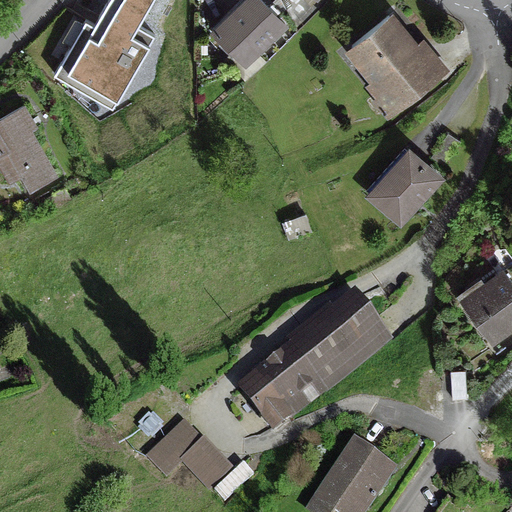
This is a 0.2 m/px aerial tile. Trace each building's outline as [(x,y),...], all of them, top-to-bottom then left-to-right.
[(149,0),(105,0),(92,24),(83,19),(55,71),(114,102),(151,31),(137,24),(149,0)] [(282,24),(276,17),(259,0),(245,0),(212,32),(242,63),(282,24)] [(387,115),(435,76),(386,16),(349,45),(383,87),(371,97),(382,110),(381,111),(382,113),(383,112),(387,115)] [(23,123),(29,120),(21,105),(0,116),(0,169),(7,183),(20,176),(28,190),(53,175),(23,123)] [(436,162),(441,165),(458,141),(446,132),(428,157),(436,162)] [(437,178),(428,170),(407,151),(368,194),(398,221),(437,178)] [(303,215),(280,223),(285,237),(308,229),(303,215)] [(499,325),(503,331),(511,324),(511,285),(502,271),(482,285),(478,278),(456,294),(485,335),(499,325)] [(237,388),(269,428),(271,430),(288,416),(280,405),(314,379),(323,390),(389,340),(355,297),(237,388)] [(464,399),(462,372),(448,372),(449,399),(464,399)] [(199,441),(180,460),(207,490),(227,471),(199,441)] [(355,511),(360,507),(364,510),(379,488),(375,485),(388,465),(354,442),(318,495),(335,507),(332,511),(334,511),(355,511)] [(468,511),(469,511),(445,495),(434,511),(468,511)]
